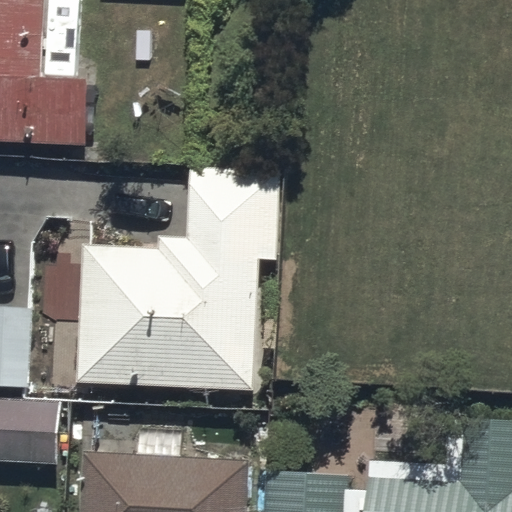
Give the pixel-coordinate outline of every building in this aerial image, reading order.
[(0,0),(0,148),(91,151),(93,77),(53,76),(54,0),(0,0)] [(262,393),(265,264),(281,264),(283,177),(195,174),(193,251),(86,248),(82,388),(262,393)] [(66,405),(0,402),(0,465),(64,467),(66,405)] [(511,511),(511,428),(473,426),(471,468),(375,464),(372,511),(511,511)] [(251,511),(253,466),(89,462),(88,511),(251,511)] [(351,511),(352,481),(274,479),(272,511),(351,511)]
